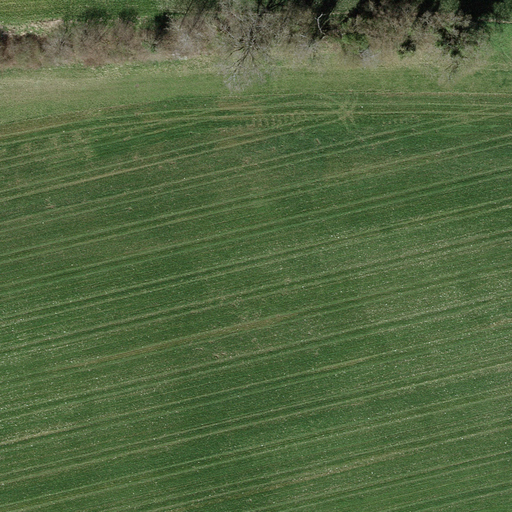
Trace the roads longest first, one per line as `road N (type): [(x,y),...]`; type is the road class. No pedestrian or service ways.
road 1 (track): [(273,0),(0,21)]
road 2 (track): [(511,6),(329,0)]
